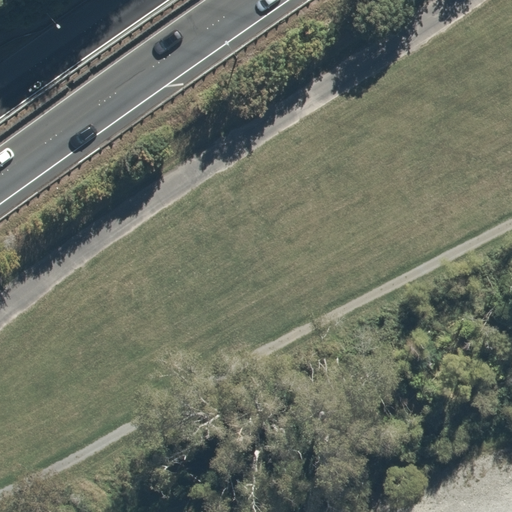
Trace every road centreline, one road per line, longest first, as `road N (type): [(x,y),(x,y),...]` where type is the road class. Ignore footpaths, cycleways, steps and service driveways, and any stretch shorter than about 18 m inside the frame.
road 1 (trunk): [(249,0),(0,175)]
road 2 (trunk): [(0,96),(136,0)]
